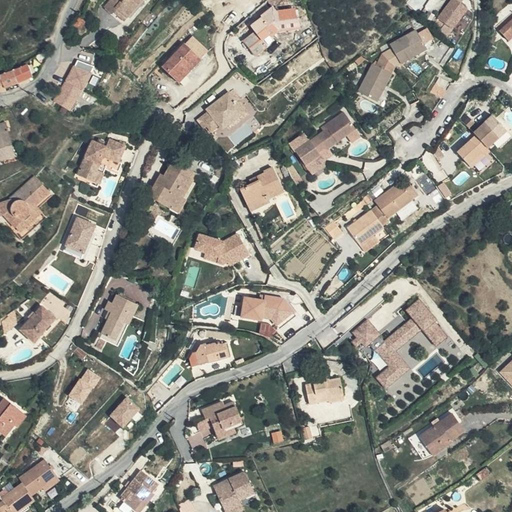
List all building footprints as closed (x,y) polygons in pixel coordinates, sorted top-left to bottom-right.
[(121,15),(127,19),(143,1),(145,2),(146,0),(109,0),(102,8),(110,15),(113,14),(118,18),(121,15)] [(450,30),(466,9),(453,0),(451,0),(430,28),(436,32),(442,24),(450,30)] [(495,26),(502,35),(511,28),(511,6),(500,16),(503,20),(495,26)] [(241,44),(252,57),(264,47),(259,41),(265,37),(266,38),(276,31),(276,32),(296,29),(294,20),(292,20),(290,11),(269,14),(260,21),(259,19),(248,28),(253,34),(241,44)] [(259,19),(260,21),(269,14),(266,11),(258,18),(259,19)] [(123,23),(127,19),(121,15),(118,18),(123,23)] [(492,22),(495,26),(503,20),(500,16),(492,22)] [(85,23),(78,20),(75,29),(81,32),(85,23)] [(511,28),(502,35),(504,37),(511,30),(511,28)] [(419,54),(425,50),(422,45),(416,36),(413,31),(404,37),(389,47),(391,51),(384,55),(376,68),(373,66),(357,93),(375,104),(395,69),(413,58),(419,54)] [(424,31),(416,36),(422,45),(430,40),(424,31)] [(265,37),(259,41),(264,47),(270,42),(266,38),(265,37)] [(161,71),(177,86),(206,55),(190,40),(168,63),(164,68),(161,71)] [(95,66),(77,61),(74,68),(77,69),(75,72),(73,72),(68,83),(65,89),(67,90),(65,93),(63,92),(57,103),(72,112),(84,89),(85,89),(95,66)] [(27,65),(12,72),(19,83),(20,86),(21,87),(25,84),(23,81),(33,76),(27,65)] [(0,90),(3,89),(5,94),(5,93),(12,90),(11,86),(19,83),(12,72),(8,74),(0,77),(0,90)] [(439,81),(450,88),(454,80),(443,73),(439,81)] [(220,99),(222,102),(209,113),(207,110),(196,119),(203,127),(206,125),(210,129),(217,123),(219,125),(225,120),(228,122),(244,109),(234,97),(232,98),(226,91),(218,97),(220,99)] [(220,99),(207,110),(209,113),(222,102),(220,99)] [(308,173),(318,165),(324,161),(319,154),(326,149),(327,151),(347,137),(357,130),(344,112),(324,125),(327,129),(324,132),(309,143),(303,135),(288,147),(293,154),(295,153),(308,173)] [(456,153),(466,166),(480,155),(497,139),(494,136),(502,129),(491,116),(471,133),(474,136),(456,153)] [(6,126),(0,127),(0,163),(15,160),(6,126)] [(506,132),(502,129),(494,136),(497,139),(506,132)] [(357,130),(347,137),(352,144),(361,137),(357,130)] [(106,147),(102,146),(98,144),(91,141),(77,176),(92,182),(91,186),(97,188),(109,157),(120,162),(126,146),(109,139),(106,147)] [(446,155),(440,145),(434,149),(439,158),(446,155)] [(183,183),(187,187),(202,162),(180,148),(170,163),(165,172),(162,170),(154,183),(175,196),(183,183)] [(480,155),(466,166),(469,169),(483,158),(480,155)] [(165,172),(170,163),(167,161),(162,170),(165,172)] [(324,161),(318,165),(321,169),(327,165),(324,161)] [(294,163),(289,166),(291,171),(297,168),(294,163)] [(291,171),(293,176),(297,182),(303,179),(297,168),(291,171)] [(259,185),(250,188),(240,193),(247,209),(258,204),(261,210),(270,207),(268,203),(283,197),(272,172),(262,176),(263,178),(257,181),(259,185)] [(8,199),(0,200),(0,206),(2,214),(13,227),(20,222),(23,225),(40,211),(38,209),(52,197),(35,177),(8,199)] [(190,188),(187,187),(183,183),(175,196),(182,201),(190,188)] [(386,190),(372,200),(385,218),(411,200),(400,185),(389,193),(386,190)] [(158,209),(161,203),(155,200),(152,205),(158,209)] [(343,227),(355,244),(380,227),(368,210),(343,227)] [(2,214),(5,222),(19,238),(45,218),(40,211),(23,225),(20,222),(13,227),(2,214)] [(487,220),(494,231),(502,226),(497,215),(487,220)] [(65,245),(84,253),(97,224),(78,217),(65,245)] [(343,232),(335,221),(327,226),(335,237),(343,232)] [(382,228),(376,233),(381,239),(387,234),(382,228)] [(237,260),(250,253),(239,233),(225,241),(200,233),(196,248),(206,251),(219,255),(218,261),(223,263),(228,261),(235,257),(237,260)] [(81,259),(84,253),(65,245),(62,251),(81,259)] [(219,255),(206,251),(204,257),(218,261),(219,255)] [(266,299),(246,296),(243,318),(264,322),(264,318),(274,320),(278,328),(296,315),(286,297),(267,294),(266,299)] [(408,323),(401,329),(401,330),(408,323),(416,331),(425,342),(442,327),(434,318),(435,316),(417,295),(404,307),(411,315),(405,320),(408,323)] [(137,308),(115,297),(106,315),(109,317),(98,340),(116,349),(137,308)] [(34,309),(25,319),(29,322),(23,328),(36,340),(57,318),(43,304),(36,311),(34,309)] [(1,328),(3,339),(17,330),(14,315),(7,320),(8,323),(1,328)] [(360,342),(364,346),(368,343),(374,349),(375,348),(390,363),(385,368),(387,371),(380,378),(388,386),(403,372),(398,367),(409,357),(399,346),(401,344),(394,336),(401,330),(401,329),(394,336),(391,333),(383,339),(378,334),(379,333),(366,318),(351,331),(355,336),(350,341),(355,346),(360,342)] [(405,320),(398,326),(401,329),(408,323),(405,320)] [(408,323),(401,330),(409,338),(416,331),(408,323)] [(398,326),(391,333),(394,336),(401,329),(398,326)] [(447,333),(442,327),(425,342),(431,348),(447,333)] [(401,330),(394,336),(401,344),(409,338),(401,330)] [(227,359),(224,345),(219,346),(218,343),(205,346),(205,343),(200,344),(197,353),(193,354),(189,359),(191,368),(207,365),(206,360),(219,358),(219,361),(227,359)] [(414,363),(409,357),(398,367),(403,372),(414,363)] [(511,362),(511,361),(499,373),(511,387),(511,362)] [(89,368),(71,394),(83,402),(101,376),(89,368)] [(385,368),(378,375),(380,378),(387,371),(385,368)] [(307,384),(309,400),(318,399),(318,402),(328,401),(328,397),(344,395),(342,379),(307,384)] [(452,403),(458,399),(453,393),(448,397),(452,403)] [(0,407),(1,409),(0,410),(0,428),(8,435),(17,424),(15,423),(25,411),(7,396),(0,404),(0,407)] [(129,396),(112,414),(125,425),(141,407),(129,396)] [(242,419),(237,409),(233,400),(222,405),(212,410),(210,406),(201,410),(204,418),(205,420),(209,418),(217,434),(231,428),(230,425),(242,419)] [(212,410),(222,405),(220,402),(210,406),(212,410)] [(467,430),(455,412),(421,434),(432,450),(452,436),(453,439),(467,430)] [(244,423),(242,419),(230,425),(231,428),(217,434),(219,439),(236,431),(235,427),(244,423)] [(310,426),(304,428),(306,438),(313,436),(310,426)] [(48,437),(53,431),(46,427),(42,433),(48,437)] [(284,439),(282,429),(273,432),(275,441),(284,439)] [(194,433),(192,446),(204,448),(206,439),(198,438),(198,434),(194,433)] [(432,450),(434,454),(454,441),(453,439),(452,436),(432,450)] [(391,439),(382,445),(386,451),(395,446),(391,439)] [(46,459),(19,477),(22,481),(31,495),(42,487),(58,477),(53,470),(51,466),(46,459)] [(487,469),(477,476),(482,482),(491,475),(487,469)] [(214,486),(225,511),(241,504),(239,498),(245,495),(244,492),(252,489),(244,472),(214,486)] [(138,474),(118,502),(132,511),(141,511),(153,497),(150,495),(156,487),(138,474)] [(58,477),(42,487),(45,491),(60,480),(58,477)] [(23,508),(34,501),(31,495),(22,481),(14,487),(1,496),(2,498),(7,506),(11,511),(21,505),(23,508)] [(0,495),(1,496),(14,487),(12,483),(0,491),(0,495)] [(196,511),(193,498),(180,502),(182,511),(196,511)]
